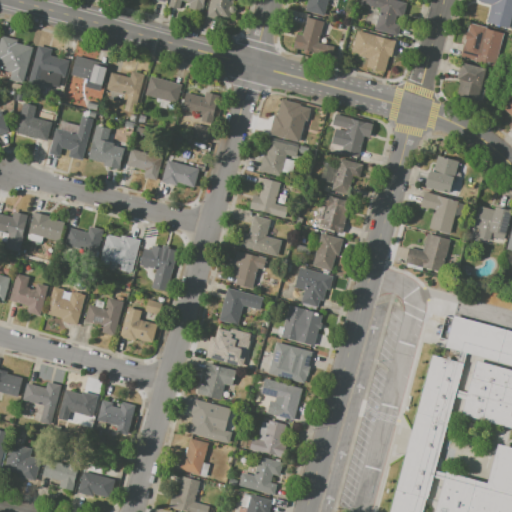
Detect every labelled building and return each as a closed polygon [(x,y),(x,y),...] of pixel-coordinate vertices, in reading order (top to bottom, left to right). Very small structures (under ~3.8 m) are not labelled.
[(204,0),(201,14),(187,11),(190,3),(182,1),(180,8),(168,4),(169,0),(204,0)] [(210,0),(233,0),(232,6),(234,6),(235,7),(236,8),(236,9),(236,10),(236,12),(235,13),(233,13),(232,13),(231,13),(230,12),(228,22),(206,16),(210,0)] [(328,0),(324,16),(305,11),(307,0),(328,0)] [(361,0),(395,0),(406,3),(403,17),(396,15),(391,34),(374,29),(380,8),(361,2),(361,0)] [(477,0),(511,0),(511,12),(508,28),(486,22),(491,4),(477,1),(477,0)] [(307,17),(324,22),(318,42),(325,44),(322,55),(292,47),(296,33),(302,35),(307,17)] [(469,22),(487,27),(486,29),(504,33),(495,66),(460,57),(469,22)] [(357,30),(396,41),(391,56),(389,56),(384,72),(366,66),(368,58),(359,55),(359,53),(351,51),(357,30)] [(0,38),(1,35),(17,40),(16,42),(33,47),(23,83),(9,80),(11,72),(0,68),(0,38)] [(36,51),(68,59),(60,88),(41,83),(39,92),(26,88),(36,51)] [(76,56),(98,61),(97,65),(106,67),(101,86),(90,83),(88,88),(80,86),(82,78),(71,75),(76,56)] [(461,62),(486,69),(478,100),(455,94),(459,79),(457,78),(461,62)] [(111,72),(129,77),(131,71),(143,74),(137,99),(106,90),(111,72)] [(149,76),(181,84),(177,103),(145,94),(149,76)] [(185,92),(204,97),(206,91),(218,94),(211,117),(181,110),(185,92)] [(511,98),(502,107),(511,118),(511,98)] [(281,99),(300,104),(295,121),(302,123),(299,138),(270,130),(274,114),(277,115),(281,99)] [(23,102),(36,105),(33,117),(51,122),(46,140),(15,132),(23,102)] [(0,110),(9,130),(0,133),(0,110)] [(335,113),(372,123),(369,137),(362,135),(357,157),(340,153),(342,145),(331,142),(335,128),(346,131),(347,129),(331,125),(335,113)] [(55,128),(77,133),(82,115),(93,119),(82,160),(68,156),(70,150),(62,148),(60,156),(48,153),(55,128)] [(195,124),(210,128),(207,141),(191,137),(195,124)] [(96,125),(110,128),(107,141),(114,143),(113,146),(124,149),(118,170),(103,166),(104,163),(87,158),(96,125)] [(270,139),(298,147),(295,157),(286,155),(280,177),(259,171),(263,155),(266,156),(270,139)] [(130,149),(162,157),(156,180),(143,177),(145,171),(126,166),(130,149)] [(437,155),(459,161),(449,194),(425,187),(430,170),(433,171),(437,155)] [(339,158),(363,164),(360,176),(349,173),(348,178),(352,179),(348,195),(330,190),(332,183),(320,180),(325,163),(337,166),(339,158)] [(167,160),(198,168),(193,187),(177,183),(176,186),(161,182),(167,160)] [(264,178),(280,183),(274,203),(288,206),(285,218),(249,208),(253,195),(259,196),(264,178)] [(424,191),(459,201),(450,234),(428,228),(433,210),(420,206),(424,191)] [(324,195),(350,201),(341,234),(320,228),(325,212),(326,213),(328,206),(322,205),(324,195)] [(479,205),(494,209),(494,207),(511,211),(503,244),(492,241),(491,244),(470,239),(479,205)] [(0,213),(12,216),(13,211),(27,214),(22,235),(23,235),(19,252),(5,248),(8,234),(0,231),(0,213)] [(33,211),(49,216),(49,219),(63,222),(59,241),(28,233),(33,211)] [(241,232),(248,234),(253,215),(270,219),(265,236),(281,240),(277,256),(237,246),(241,232)] [(69,227),(88,232),(89,226),(102,229),(96,253),(64,245),(69,227)] [(321,233),(342,239),(338,255),(335,254),(331,271),(312,266),(321,233)] [(426,233),(450,239),(441,272),(404,263),(409,247),(422,250),(426,233)] [(107,234),(121,238),(121,235),(139,240),(130,273),(120,270),(121,264),(108,260),(108,263),(99,261),(107,234)] [(144,248),(150,249),(151,245),(162,248),(163,245),(169,246),(169,248),(179,251),(167,291),(151,286),(155,269),(139,265),(144,248)] [(237,251),(265,258),(262,268),(257,267),(251,288),(235,284),(237,277),(230,276),(237,251)] [(300,267),(333,276),(329,290),(326,289),(323,300),(319,299),(317,306),(300,302),(304,290),(294,287),(300,267)] [(16,274),(29,277),(27,287),(35,289),(37,283),(48,286),(40,316),(27,312),(29,306),(9,300),(16,274)] [(0,275),(10,278),(4,302),(0,300),(0,275)] [(228,288),(246,293),(237,324),(219,319),(228,288)] [(51,295),(83,304),(77,325),(62,321),(63,318),(46,314),(51,295)] [(88,304),(105,308),(107,297),(122,301),(114,335),(101,332),(103,325),(84,321),(88,304)] [(145,310),(147,300),(162,303),(159,314),(145,310)] [(289,305),(322,313),(319,322),(321,323),(320,329),(318,328),(313,345),(280,336),(289,305)] [(127,307),(141,310),(138,319),(156,324),(151,342),(135,338),(135,340),(119,336),(127,307)] [(452,315),(511,331),(511,365),(443,346),(452,315)] [(217,325),(241,331),(231,364),(214,360),(220,340),(213,338),(217,325)] [(290,345),(306,349),(300,369),(306,371),(303,383),(268,374),(275,350),(288,353),(290,345)] [(388,511),(431,355),(462,363),(421,511),(388,511)] [(475,359),(511,369),(511,427),(460,413),(475,359)] [(207,363),(235,370),(231,386),(224,384),(220,400),(197,394),(198,392),(198,391),(197,390),(197,389),(198,388),(198,387),(200,386),(200,384),(203,385),(205,379),(203,378),(207,363)] [(0,369),(7,371),(7,374),(22,378),(17,396),(0,391),(0,369)] [(273,380),(302,388),(296,409),(304,411),(301,423),(266,413),(268,404),(277,407),(278,404),(274,403),(275,397),(269,395),(273,380)] [(27,383),(46,388),(48,382),(61,385),(55,410),(22,402),(27,383)] [(65,391),(81,395),(82,391),(97,395),(92,417),(60,409),(65,391)] [(101,400),(113,403),(112,406),(119,408),(121,402),(134,405),(129,428),(97,420),(101,400)] [(203,401),(219,405),(213,427),(220,429),(217,441),(202,437),(202,435),(188,431),(191,418),(198,420),(203,401)] [(269,420),(286,424),(281,444),(285,445),(282,458),(249,449),(252,437),(257,439),(262,421),(268,423),(269,420)] [(0,429),(9,432),(0,467),(0,429)] [(178,469),(182,453),(185,454),(189,439),(207,443),(199,475),(178,469)] [(11,443),(32,449),(30,456),(41,459),(35,480),(20,476),(21,473),(17,472),(16,473),(3,470),(11,443)] [(433,511),(444,472),(486,483),(496,446),(511,450),(511,511),(433,511)] [(259,456),(282,462),(278,476),(272,474),(270,482),(276,484),(273,495),(238,486),(242,472),(254,475),(259,456)] [(47,460),(67,466),(69,458),(80,461),(73,490),(59,487),(61,481),(42,476),(47,460)] [(83,471),(115,480),(110,498),(94,494),(93,497),(77,493),(83,471)] [(172,493),(177,495),(182,476),(199,481),(194,501),(209,505),(207,511),(187,511),(168,507),(172,493)] [(245,511),(250,494),(272,499),(268,511),(245,511)]
